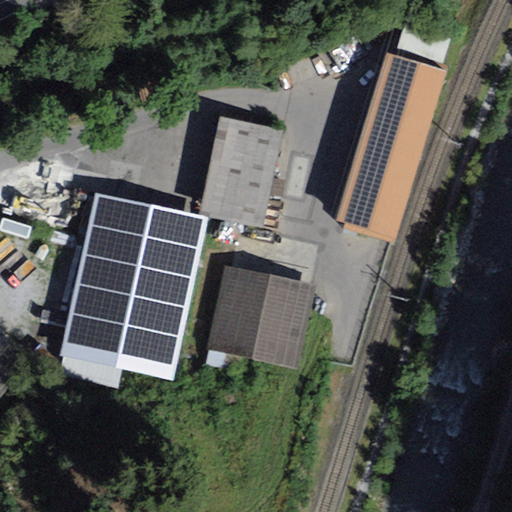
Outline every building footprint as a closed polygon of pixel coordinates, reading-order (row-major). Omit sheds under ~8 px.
[(393,240),(445,73),(440,72),(448,46),(404,33),(345,225),(393,240)] [(260,223),(278,137),(227,126),(208,213),(260,223)] [(101,204),(64,373),(116,384),(121,362),(167,372),(199,225),(101,204)] [(292,362),(307,294),(229,277),(214,345),(292,362)] [(0,388),(16,372),(0,357),(0,388)]
